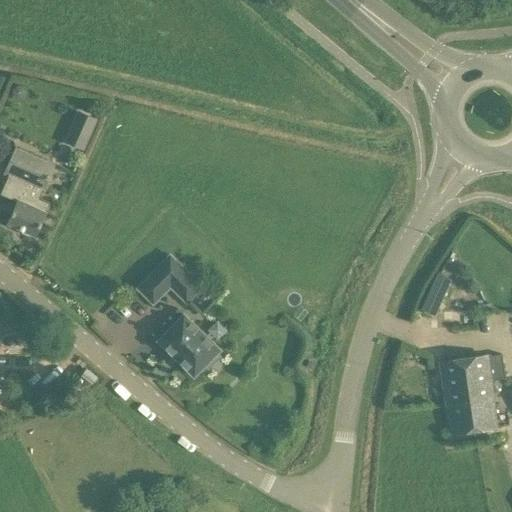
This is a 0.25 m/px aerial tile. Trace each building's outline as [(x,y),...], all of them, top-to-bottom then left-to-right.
[(82,110),(67,142),(82,149),(97,117),(82,110)] [(36,236),(46,213),(51,203),(39,197),(55,165),(16,146),(3,174),(8,176),(1,193),(17,200),(7,223),(36,236)] [(172,286),(179,293),(186,300),(201,284),(179,262),(170,254),(137,288),(153,304),(172,286)] [(436,272),(423,309),(439,315),(452,277),(436,272)] [(217,350),(184,317),(160,341),(194,374),(204,364),(208,368),(218,357),(214,353),(217,350)] [(501,355),(486,357),(440,364),(450,434),(497,427),(490,380),(504,378),(501,355)]
